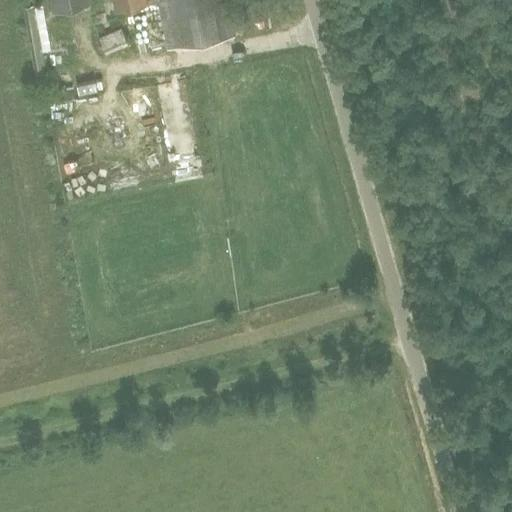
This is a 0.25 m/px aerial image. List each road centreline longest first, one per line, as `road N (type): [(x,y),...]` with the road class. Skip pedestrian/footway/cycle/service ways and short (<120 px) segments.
road 1 (unclassified): [(454,511),(312,0)]
road 2 (track): [(408,343),(0,447)]
